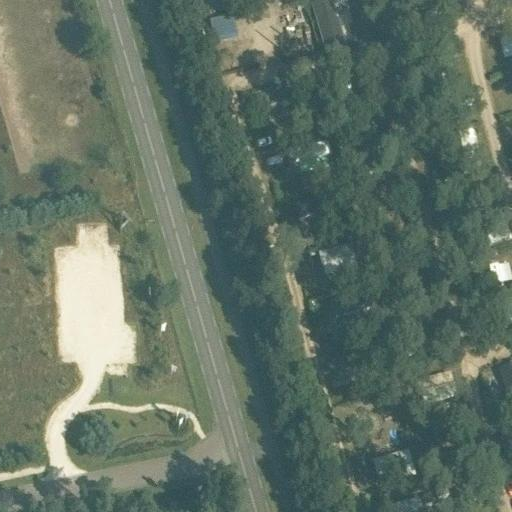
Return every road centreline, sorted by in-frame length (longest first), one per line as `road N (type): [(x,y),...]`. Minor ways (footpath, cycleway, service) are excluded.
road 1 (track): [(502,511),(391,121),(387,75),(413,43),(511,14)]
road 2 (track): [(250,0),(263,42),(233,89),(354,511)]
road 3 (primary): [(255,511),(108,0)]
road 4 (track): [(465,31),(511,205)]
road 5 (unknown): [(248,59),(397,56)]
